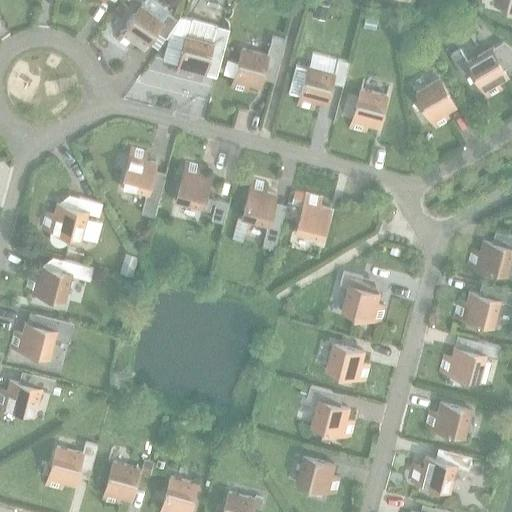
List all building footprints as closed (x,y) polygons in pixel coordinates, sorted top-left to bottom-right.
[(155,31),(165,38),(181,15),(159,0),(142,0),(116,39),(129,48),(134,41),(143,47),(155,31)] [(210,52),(221,54),(227,33),(215,30),(217,25),(191,18),(176,73),(192,77),(194,69),(204,72),(210,52)] [(264,66),(276,69),(285,38),(272,35),(267,54),(241,48),(231,87),(246,91),(249,83),(259,86),(264,66)] [(507,76),(502,68),(511,62),(511,47),(503,40),(490,48),(467,61),(460,49),(451,54),(462,75),(472,69),(488,97),(502,89),(498,82),(507,76)] [(315,101),(325,104),(334,72),(308,65),(297,105),(313,109),(315,101)] [(415,91),(436,127),(450,119),(446,112),(455,106),(439,78),(415,91)] [(367,124),(378,126),(386,94),(360,88),(350,127),(365,131),(367,124)] [(142,212),(153,215),(164,172),(154,169),(156,161),(145,159),(147,151),(132,147),(121,186),(147,193),(142,212)] [(175,201),(209,210),(212,197),(205,195),(210,176),(199,173),(201,165),(186,161),(175,201)] [(262,245),(274,248),(285,204),(274,201),(276,193),(265,190),(267,183),(252,179),(241,218),(268,225),(262,245)] [(296,233),(322,239),(330,208),(319,205),(321,197),(306,193),(296,233)] [(46,211),(41,227),(52,229),(51,233),(51,237),(53,241),(56,243),(59,244),(63,243),(66,241),(68,238),(69,234),(81,237),(88,212),(99,215),(102,202),(79,196),(76,208),(56,203),(53,213),(46,211)] [(223,221),(227,202),(216,199),(211,218),(223,221)] [(511,255),(511,234),(505,233),(502,244),(482,239),(479,250),(472,248),(468,263),(507,274),(511,255)] [(25,289),(65,299),(71,273),(80,275),(82,267),(66,263),(63,271),(40,265),(37,275),(29,273),(25,289)] [(342,269),(339,282),(347,284),(341,310),(380,321),(384,305),(377,303),(379,292),(369,290),(360,287),(363,275),(342,269)] [(500,300),(511,303),(511,299),(511,290),(491,285),(488,296),(468,291),(466,302),(458,300),(454,315),(493,326),(500,300)] [(14,330),(10,346),(50,356),(54,338),(68,341),(73,322),(35,312),(32,324),(25,322),(22,332),(14,330)] [(486,354),(497,357),(500,345),(477,339),(474,351),(454,346),(451,356),(444,354),(439,370),(479,380),(486,354)] [(325,368),(365,379),(369,363),(361,361),(364,351),(332,342),(325,368)] [(41,389),(52,392),(55,379),(32,373),(29,384),(9,379),(7,390),(0,388),(0,404),(34,414),(41,389)] [(310,425),(350,435),(354,420),(346,418),(349,407),(329,402),(333,390),(309,384),(306,396),(317,399),(310,425)] [(425,425),(464,435),(471,409),(439,401),(437,412),(429,410),(425,425)] [(76,474),(88,476),(96,445),(85,442),(82,452),(56,445),(46,484),(61,489),(63,481),(74,484),(76,474)] [(457,465),(468,468),(471,455),(448,449),(445,461),(425,456),(422,466),(414,464),(410,480),(450,490),(457,465)] [(295,481),(335,492),(339,476),(331,474),(334,464),(302,455),(295,481)] [(120,496),(130,499),(139,467),(113,460),(102,499),(117,503),(120,496)] [(176,511),(177,511),(180,511),(188,511),(196,482),(170,475),(160,511),(176,511)] [(250,511),(254,497),(228,490),(222,511),(250,511)]
